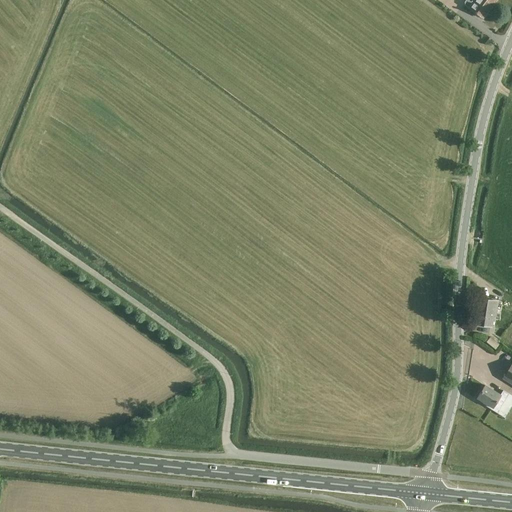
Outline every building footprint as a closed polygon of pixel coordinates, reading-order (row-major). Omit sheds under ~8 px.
[(464,5),(469,8),(481,16),(488,5),(491,7),(495,0),(475,0),(475,1),(473,0),(465,0),(464,2),(464,5)] [(496,318),(498,300),(477,297),(473,324),(493,327),(494,318),(496,318)] [(495,349),(500,344),(490,336),(486,341),(495,349)] [(511,382),(511,363),(503,378),(511,382)] [(477,397),(484,402),(483,404),(497,413),(509,393),(503,390),(501,394),(485,385),(477,397)]
